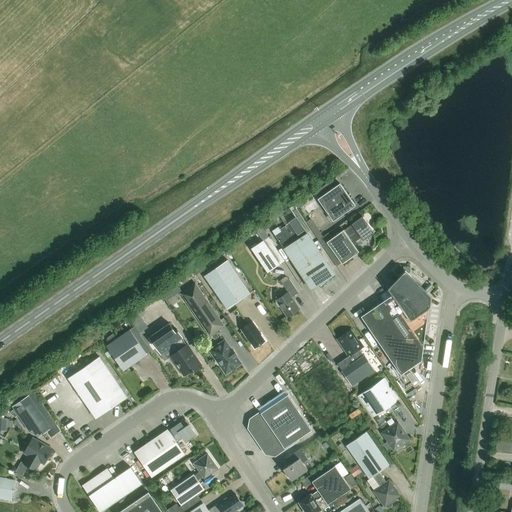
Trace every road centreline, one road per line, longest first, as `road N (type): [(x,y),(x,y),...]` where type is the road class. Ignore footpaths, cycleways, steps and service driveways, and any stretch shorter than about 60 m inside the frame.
road 1 (primary): [(0,343),(324,117)]
road 2 (residential): [(214,412),(408,239)]
road 3 (residential): [(421,511),(453,287)]
road 4 (residential): [(69,511),(61,489),(83,454),(169,397),(191,398),(214,412)]
road 5 (unclassified): [(472,511),(506,297)]
road 6 (primary): [(324,117),(455,29)]
road 7 (unclassified): [(408,239),(324,117)]
